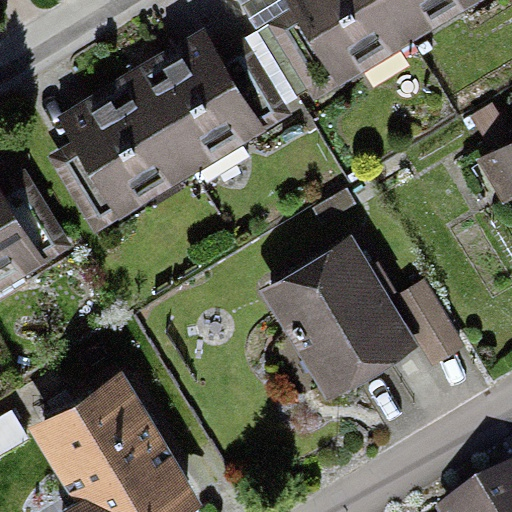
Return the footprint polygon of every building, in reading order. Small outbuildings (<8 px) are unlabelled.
[(295,0),(343,82),(419,37),(409,21),(445,0),(295,0)] [(179,53),(84,111),(63,123),(112,203),(266,109),(217,30),(179,53)] [(511,133),(484,150),(511,196),(511,133)] [(0,299),(57,264),(0,173),(0,299)] [(360,229),(262,285),(326,395),(422,340),(435,363),(467,344),(429,278),(398,295),(360,229)] [(128,351),(30,411),(78,489),(59,500),(66,511),(183,511),(214,493),(128,351)] [(11,406),(0,411),(0,453),(29,438),(11,406)] [(511,511),(511,472),(445,511),(511,511)]
